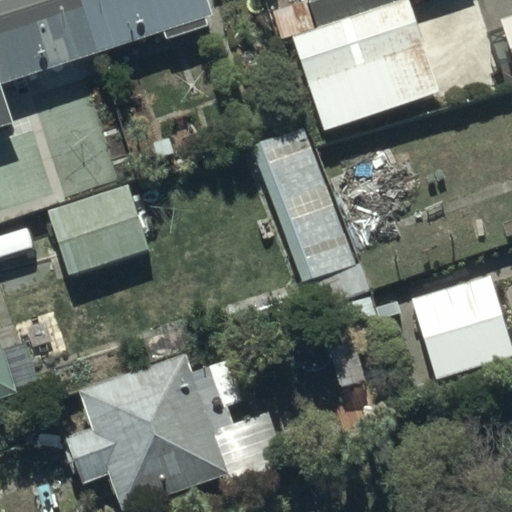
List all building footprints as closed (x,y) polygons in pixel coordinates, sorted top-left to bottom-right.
[(0,0),(0,125),(12,122),(0,84),(0,82),(212,14),(207,0),(0,0)] [(302,0),(312,32),(406,0),(302,0)] [(433,103),(402,9),(293,45),(325,139),(433,103)] [(511,23),(494,29),(511,81),(511,23)] [(310,128),(248,151),(298,286),(359,264),(310,128)] [(122,261),(107,214),(33,239),(49,286),(122,261)] [(509,366),(483,284),(400,310),(426,391),(509,366)] [(308,361),(326,354),(337,393),(395,376),(373,298),(296,320),(308,361)] [(185,366),(80,403),(93,440),(65,450),(81,496),(111,486),(119,511),(151,511),(227,485),(185,366)]
